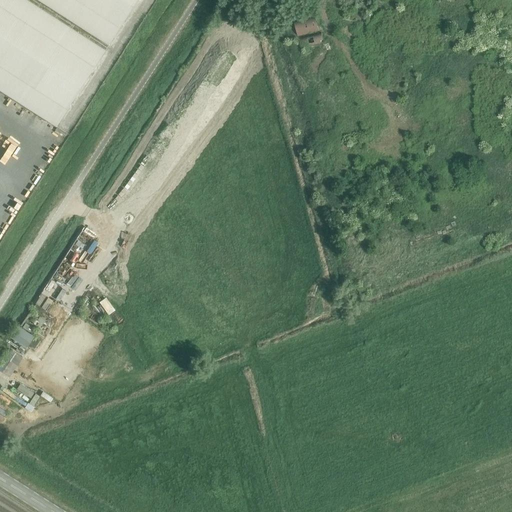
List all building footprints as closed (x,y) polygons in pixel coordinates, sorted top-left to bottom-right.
[(106,51),(25,0),(0,0),(0,91),(57,128),(106,51)] [(36,0),(109,46),(138,0),(36,0)] [(70,272),(79,285),(86,280),(77,267),(70,272)] [(38,332),(26,324),(23,328),(35,336),(38,332)] [(35,337),(18,326),(11,338),(27,349),(35,337)] [(34,350),(38,344),(33,341),(29,347),(34,350)] [(23,358),(9,350),(0,363),(0,372),(10,378),(23,358)]
